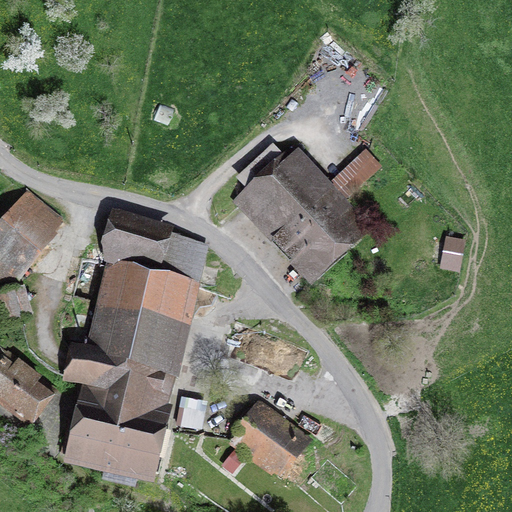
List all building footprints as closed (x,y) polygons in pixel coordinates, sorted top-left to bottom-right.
[(295,155),(244,203),(312,276),(364,229),(295,155)] [(0,295),(8,293),(49,244),(45,241),(60,223),(27,195),(0,226),(0,295)] [(190,281),(197,248),(119,223),(111,249),(112,250),(108,264),(118,266),(185,279),(190,281)] [(464,243),(449,241),(444,265),(460,268),(464,243)] [(71,427),(65,451),(109,463),(105,478),(135,485),(138,469),(158,473),(171,419),(153,415),(176,316),(193,320),(197,300),(181,297),(185,279),(118,266),(96,357),(76,353),(71,376),(90,381),(86,399),(93,402),(87,431),(71,427)] [(0,326),(0,328),(24,321),(15,291),(8,293),(0,295),(0,326)] [(230,356),(264,357),(265,339),(231,337),(230,356)] [(0,398),(29,420),(52,389),(0,351),(0,398)] [(180,427),(203,430),(206,399),(184,396),(180,427)] [(237,441),(282,474),(282,473),(295,482),(309,464),(296,454),(303,445),(258,412),(237,441)] [(311,479),(341,505),(358,485),(327,459),(311,479)]
